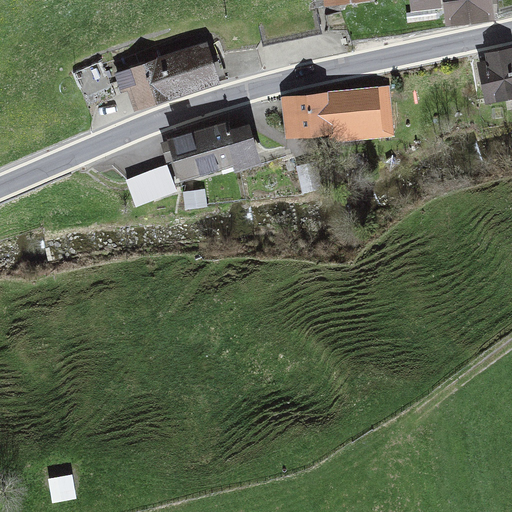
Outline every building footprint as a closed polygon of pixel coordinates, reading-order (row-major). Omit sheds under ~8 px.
[(438,0),(411,0),(413,9),(439,5),(438,0)] [(489,14),(487,0),(447,0),(450,19),(489,14)] [(435,10),(407,13),(408,20),(435,18),(435,10)] [(129,68),(118,72),(122,86),(133,83),(139,105),(223,77),(217,57),(210,59),(205,46),(139,66),(139,67),(129,70),(129,68)] [(490,61),(481,63),(488,98),(511,93),(511,56),(511,57),(510,51),(489,55),(490,61)] [(388,89),(285,100),(288,133),(330,129),(331,138),(392,131),(388,89)] [(174,142),(164,145),(168,159),(177,156),(183,174),(234,159),(236,167),(257,161),(247,128),(228,133),(225,125),(173,140),(174,142)] [(321,187),(315,162),(298,166),(304,191),(321,187)] [(166,165),(127,180),(136,204),(175,189),(166,165)] [(204,190),(184,193),(186,207),(206,204),(204,190)] [(74,480),(51,482),(54,506),(76,503),(74,480)]
